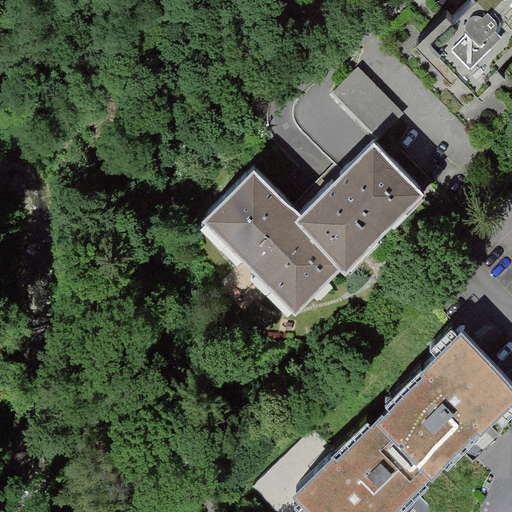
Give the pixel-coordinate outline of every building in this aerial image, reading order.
[(511,52),(511,0),(472,0),(456,15),(450,9),(419,38),(454,76),(461,70),(485,95),(508,74),(499,65),(511,52)] [(360,63),(332,90),(322,79),(298,101),(294,108),(295,117),(299,127),(343,173),(371,146),(407,112),(360,63)] [(334,181),(302,212),(346,259),(349,262),(419,195),(371,146),(343,173),(334,181)] [(346,259),(302,212),(256,164),(205,213),(295,307),(346,259)] [(386,413),(441,470),(489,424),(492,427),(511,408),(511,365),(471,323),(431,362),(434,366),(386,413)] [(441,470),(386,413),(349,449),(346,446),(305,486),(330,511),(406,511),(402,508),(441,470)]
